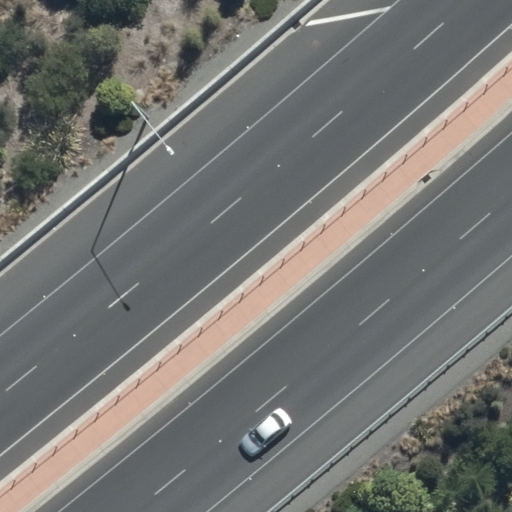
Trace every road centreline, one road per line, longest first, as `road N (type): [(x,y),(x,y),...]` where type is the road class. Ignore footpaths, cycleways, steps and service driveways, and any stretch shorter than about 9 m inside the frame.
road 1 (motorway): [(0,395),(467,0)]
road 2 (motorway): [(511,189),(129,511)]
